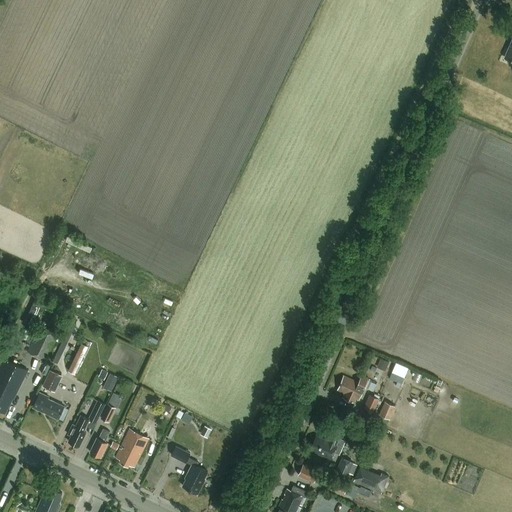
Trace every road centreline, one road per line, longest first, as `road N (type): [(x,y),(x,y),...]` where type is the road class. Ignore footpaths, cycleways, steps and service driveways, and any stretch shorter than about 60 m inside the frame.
road 1 (unclassified): [(261,511),(473,0)]
road 2 (primary): [(159,511),(0,436)]
